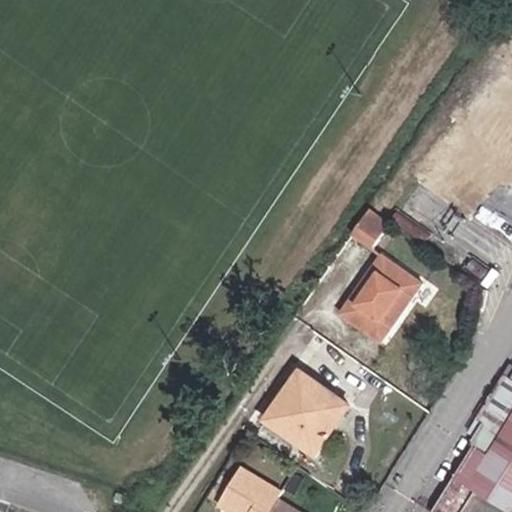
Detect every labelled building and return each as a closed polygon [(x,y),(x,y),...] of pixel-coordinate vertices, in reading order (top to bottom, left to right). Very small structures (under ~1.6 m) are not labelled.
[(402,209),(390,226),(391,227),(428,254),(441,237),(402,209)] [(390,226),(370,211),(352,237),(373,252),(391,227),(390,226)] [(466,272),(490,289),(500,272),(476,256),(466,272)] [(384,260),(342,318),(349,322),(381,278),(393,286),(402,273),(384,260)] [(381,278),(349,322),(383,347),(424,289),(402,273),(393,286),(381,278)] [(315,455),(347,406),(302,374),(268,422),(315,455)] [(511,384),(463,465),(478,474),(511,419),(511,384)] [(511,419),(478,474),(470,486),(511,511),(511,510),(511,419)] [(302,511),(279,498),(285,490),(243,465),(221,501),(236,510),(239,509),(243,511),(302,511)]
